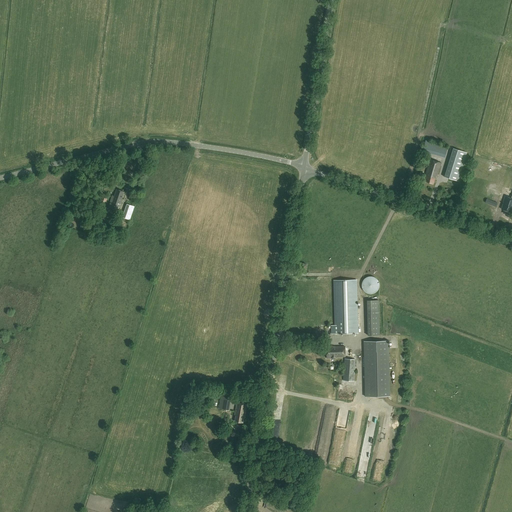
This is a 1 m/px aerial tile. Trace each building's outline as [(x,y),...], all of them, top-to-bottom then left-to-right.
[(448,146),(431,141),(425,140),(422,151),(444,157),(448,146)] [(467,152),(453,148),(444,177),(458,181),(467,152)] [(436,176),(437,176),(441,163),(430,159),(425,176),(426,176),(424,181),(433,184),(436,176)] [(123,199),(122,199),(124,192),(117,189),(114,196),(112,195),(108,207),(113,209),(119,211),(123,199)] [(511,194),(511,198),(505,196),(503,202),(504,202),(501,209),(511,212),(511,208),(511,194)] [(125,217),(128,219),(132,206),(126,204),(122,216),(125,217)] [(378,290),(379,287),(379,283),(377,279),(374,277),(370,276),(366,277),(363,280),(361,284),(362,288),(364,291),(367,293),(371,294),(375,293),(378,290)] [(358,333),(357,302),(356,279),(334,280),(335,334),(358,333)] [(378,300),(367,300),(368,335),(379,335),(378,300)] [(388,341),(364,341),(365,396),(389,396),(388,341)] [(345,357),(345,346),(326,347),(327,358),(336,358),(336,357),(345,357)] [(354,381),(355,359),(344,359),(343,380),(354,381)] [(229,410),(232,396),(221,394),(219,408),(229,410)] [(237,402),(235,415),(236,415),(235,421),(243,423),(244,417),(245,417),(247,404),(237,402)]
